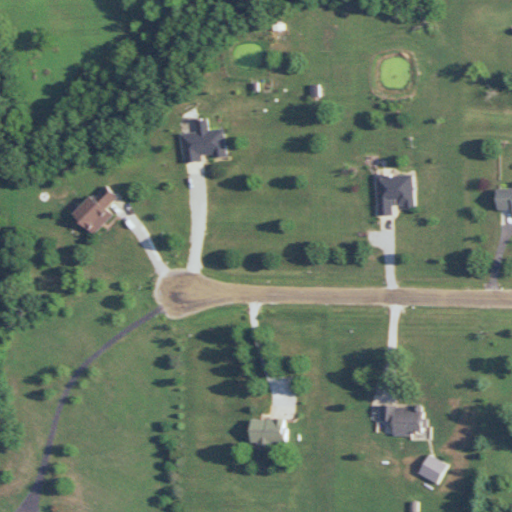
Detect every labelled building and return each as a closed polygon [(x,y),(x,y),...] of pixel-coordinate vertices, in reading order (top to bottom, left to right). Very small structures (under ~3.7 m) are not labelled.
[(214,129),(213,117),(199,118),(200,132),(186,133),(188,161),(230,158),(228,128),(214,129)] [(397,216),(397,207),(417,207),(417,173),(379,173),(379,216),(397,216)] [(131,204),(111,184),(80,215),(100,235),(131,204)] [(511,188),(503,189),(503,210),(511,210),(511,188)] [(429,436),(429,409),(395,409),(395,436),(429,436)] [(293,419),(256,419),(256,444),(293,444),(293,419)]
